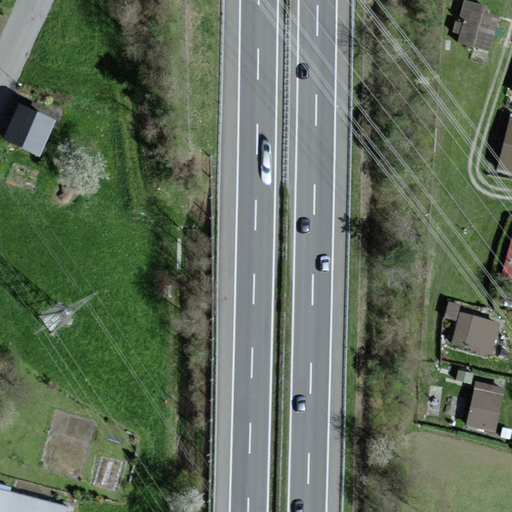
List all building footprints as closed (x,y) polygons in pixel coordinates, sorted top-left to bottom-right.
[(458,0),(451,38),(492,46),(500,6),(468,0),(458,0)] [(51,122),(19,106),(4,137),(35,153),(51,122)] [(511,169),(511,113),(509,113),(496,165),(511,169)] [(511,221),(497,271),(511,275),(511,221)] [(449,341),(492,350),(499,316),(456,307),(449,341)] [(466,423),(495,427),(502,380),(472,376),(466,423)] [(0,510),(7,511),(65,511),(68,502),(0,483),(0,510)]
